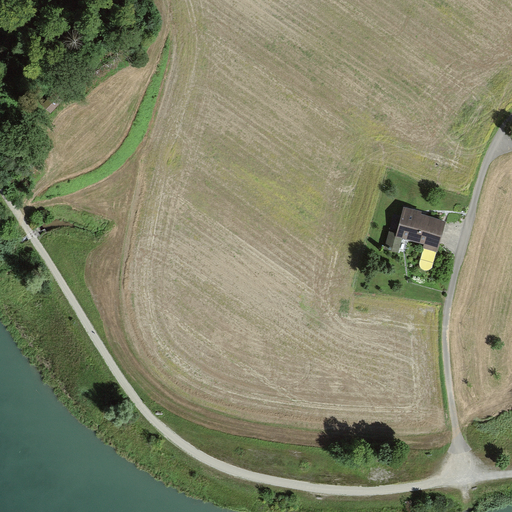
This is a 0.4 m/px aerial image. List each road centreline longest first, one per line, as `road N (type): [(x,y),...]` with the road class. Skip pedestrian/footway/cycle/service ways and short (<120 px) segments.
road 1 (track): [(0,185),(140,411),(172,441),(228,473),(346,494),(511,473)]
road 2 (track): [(463,480),(444,305),(473,195),(511,122)]
